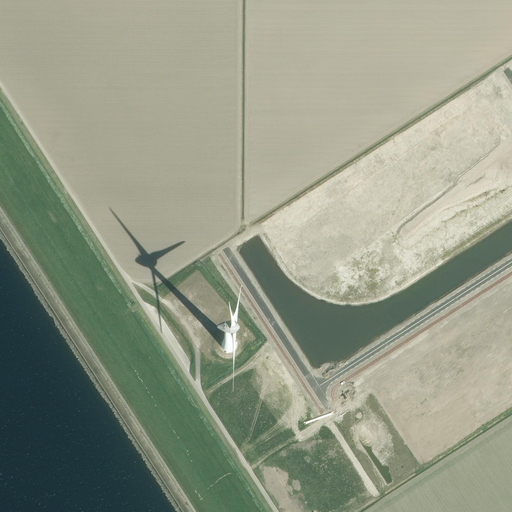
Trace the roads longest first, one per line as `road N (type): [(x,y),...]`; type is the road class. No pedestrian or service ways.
road 1 (unclassified): [(194,511),(0,209)]
road 2 (tertiary): [(315,388),(511,261)]
road 3 (unclassified): [(315,388),(223,246)]
